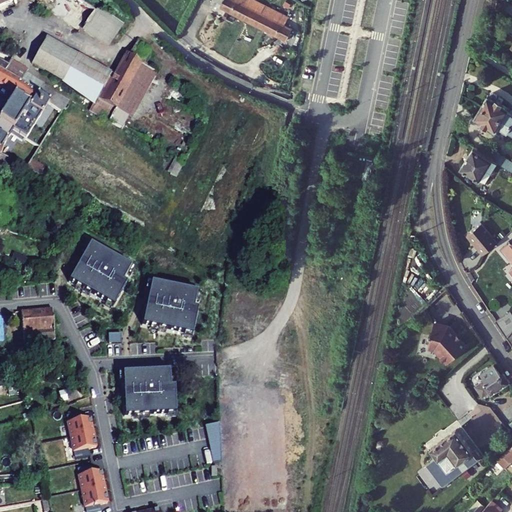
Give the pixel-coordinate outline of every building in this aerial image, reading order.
[(79,0),(0,0),(0,3),(7,0),(50,0),(86,25),(96,12),(79,0)] [(213,0),(213,2),(215,3),(227,9),(287,40),(292,29),(255,11),(257,4),(249,0),(213,0)] [(502,0),(498,0),(497,2),(492,0),(485,0),(483,8),(500,13),(502,0)] [(227,9),(215,3),(209,18),(217,23),(221,16),(223,17),(227,9)] [(124,26),(98,8),(96,12),(121,30),(124,26)] [(121,30),(96,12),(86,25),(82,31),(107,49),(121,30)] [(131,37),(124,51),(143,62),(149,50),(131,37)] [(110,74),(46,39),(33,62),(42,72),(62,82),(62,84),(92,105),(110,74)] [(92,105),(89,112),(108,123),(141,65),(143,62),(124,51),(110,74),(92,105)] [(0,71),(20,84),(28,71),(10,61),(7,66),(0,61),(0,71)] [(141,65),(108,123),(125,132),(126,130),(157,74),(141,65)] [(0,152),(12,133),(25,141),(48,104),(36,96),(37,95),(25,87),(20,84),(0,71),(0,88),(13,96),(0,117),(0,152)] [(487,98),(482,107),(511,126),(511,115),(508,113),(510,109),(502,104),(503,103),(497,99),(496,95),(494,94),(491,96),(489,99),(487,98)] [(225,104),(165,241),(184,250),(245,112),(225,104)] [(511,126),(482,107),(475,119),(483,123),(482,125),(488,128),(489,126),(497,132),(499,128),(511,135),(511,126)] [(214,263),(268,123),(247,115),(193,255),(214,263)] [(45,160),(97,185),(100,180),(108,184),(110,180),(126,188),(118,205),(154,223),(166,199),(53,144),(45,160)] [(511,161),(482,144),(478,150),(498,163),(511,171),(511,161)] [(474,148),(461,169),(485,184),(498,163),(478,150),(474,148)] [(15,165),(0,156),(0,166),(11,172),(15,165)] [(19,158),(15,165),(25,170),(29,163),(19,158)] [(31,161),(29,163),(25,170),(39,178),(44,167),(31,161)] [(53,172),(44,167),(39,178),(53,185),(57,176),(52,173),(53,172)] [(467,236),(484,255),(498,242),(482,223),(467,236)] [(508,243),(503,248),(511,259),(511,241),(511,239),(507,242),(508,243)] [(130,269),(89,246),(85,253),(68,284),(75,288),(89,295),(106,305),(113,309),(126,285),(122,283),(126,276),(130,269)] [(196,293),(150,284),(149,292),(142,326),(150,328),(166,331),(184,334),(192,336),(197,309),(193,309),(195,301),(196,293)] [(75,288),(73,291),(87,299),(89,295),(75,288)] [(21,313),(24,344),(53,342),(51,310),(21,313)] [(511,311),(497,321),(507,338),(511,333),(511,311)] [(434,325),(429,348),(439,350),(438,355),(447,364),(467,347),(461,340),(459,342),(455,337),(456,335),(450,328),(434,325)] [(121,335),(108,335),(108,345),(121,344),(121,335)] [(475,387),(482,398),(490,393),(491,395),(511,382),(504,373),(502,375),(493,362),(476,373),(482,382),(475,387)] [(123,375),(119,375),(120,383),(124,383),(126,418),(134,417),(134,421),(150,420),(149,416),(168,415),(169,419),(177,419),(177,415),(175,388),(171,388),(170,380),(174,380),(174,372),(170,372),(123,375)] [(67,423),(71,438),(93,433),(91,426),(92,426),(91,418),(83,420),(81,413),(67,416),(68,423),(67,423)] [(30,420),(23,422),(26,437),(34,435),(30,420)] [(222,462),(220,424),(205,425),(213,463),(222,462)] [(427,464),(443,486),(482,457),(459,427),(431,448),(437,457),(427,464)] [(71,438),(74,453),(74,452),(76,459),(90,456),(89,449),(97,448),(95,440),(94,440),(93,433),(71,438)] [(511,445),(498,460),(506,468),(511,462),(511,445)] [(78,476),(82,491),(104,486),(102,480),(103,479),(102,471),(94,473),(92,466),(78,469),(79,476),(78,476)] [(105,493),(104,486),(82,491),(85,508),(86,508),(86,511),(101,511),(102,511),(100,505),(108,503),(106,493),(105,493)] [(476,504),(482,509),(491,500),(485,495),(476,504)] [(48,500),(41,501),(44,511),(51,511),(48,500)] [(498,511),(502,509),(492,500),(481,511),(498,511)]
